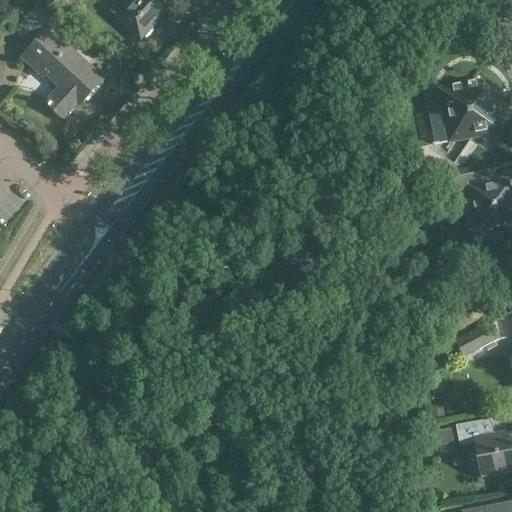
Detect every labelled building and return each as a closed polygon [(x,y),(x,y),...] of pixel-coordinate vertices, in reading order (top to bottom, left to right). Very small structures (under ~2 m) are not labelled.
[(122,0),(111,11),(117,17),(123,22),(122,23),(135,34),(136,33),(141,39),(177,0),(176,0),(132,0),(127,6),(122,0)] [(31,47),(21,59),(42,78),(46,74),(61,88),(47,103),(63,118),(78,102),(80,105),(102,82),(85,66),(87,65),(48,31),(56,22),(37,6),(29,14),(47,30),(31,47)] [(501,131),(495,99),(485,101),(481,82),(463,86),(461,84),(453,86),(451,88),(441,90),(445,112),(451,111),(457,140),(461,139),(463,141),(471,139),(472,136),(501,131)] [(479,227),(511,221),(511,187),(511,181),(491,185),(489,171),(453,177),(456,192),(472,189),(479,227)] [(431,180),(412,183),(415,198),(433,195),(431,180)] [(492,322),(455,341),(463,357),(500,338),(492,322)] [(442,403),(429,405),(431,418),(444,416),(442,403)] [(511,433),(499,436),(499,434),(494,434),(491,419),(456,425),(460,446),(468,445),(468,440),(475,439),(482,478),(511,472),(511,433)] [(511,511),(511,502),(464,511),(463,511),(511,511)]
